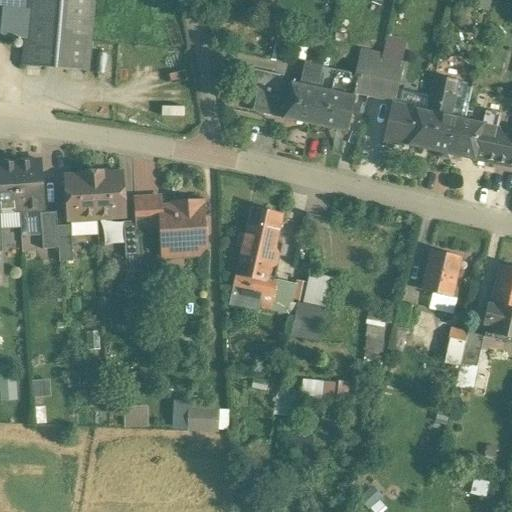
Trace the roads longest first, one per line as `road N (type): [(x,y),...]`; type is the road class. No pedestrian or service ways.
road 1 (residential): [(223,155),(511,226)]
road 2 (residential): [(0,124),(223,155)]
road 3 (residential): [(196,0),(223,155)]
